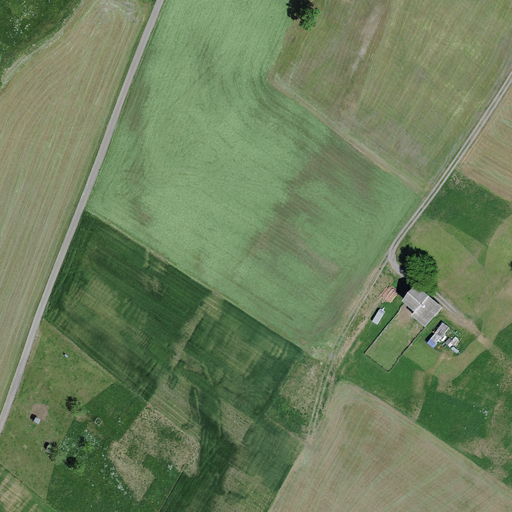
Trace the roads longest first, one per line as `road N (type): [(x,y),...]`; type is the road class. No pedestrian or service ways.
road 1 (track): [(160,0),(0,432)]
road 2 (track): [(390,254),(511,76)]
road 3 (track): [(390,254),(340,342),(312,436)]
